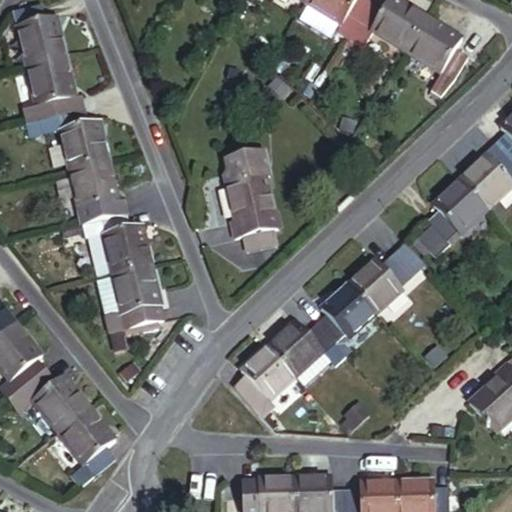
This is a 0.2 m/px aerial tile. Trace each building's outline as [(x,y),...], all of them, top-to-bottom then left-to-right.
[(256,9),(261,0),(242,0),(242,1),(256,9)] [(347,43),(372,0),(308,0),(305,5),(310,8),(301,23),(331,41),(340,28),(342,29),(338,36),(347,43)] [(405,54),(426,20),(393,0),(390,0),(386,7),(374,0),(372,0),(347,43),(344,48),(357,55),(360,50),(364,52),(374,35),(405,54)] [(65,59),(56,19),(44,22),(41,7),(14,13),(13,14),(26,68),(65,59)] [(457,52),(462,41),(426,20),(405,54),(442,76),(431,93),(441,99),(469,59),(457,52)] [(74,100),(65,59),(26,68),(35,109),(19,114),(22,127),(84,112),(81,99),(74,100)] [(109,163),(99,124),(87,126),(84,112),(22,127),(26,141),(56,133),(66,173),(107,164),(109,163)] [(511,118),(498,131),(504,137),(493,147),(511,167),(511,118)] [(511,167),(493,147),(483,156),(485,158),(458,183),(459,184),(487,214),(511,190),(511,167)] [(117,204),(107,164),(66,173),(80,227),(126,217),(123,203),(117,204)] [(278,232),(264,180),(225,188),(234,225),(230,226),(234,242),(242,241),(272,233),(278,232)] [(487,214),(459,184),(433,209),(439,216),(428,226),(431,229),(442,241),(449,249),(464,235),(461,232),(472,221),(475,225),(487,214)] [(152,268),(142,228),(129,231),(126,217),(80,227),(81,230),(84,241),(84,243),(101,238),(102,241),(87,245),(96,281),(111,278),(152,268)] [(464,235),(475,225),(472,221),(461,232),(464,235)] [(442,241),(431,229),(428,233),(438,244),(442,241)] [(84,241),(81,230),(59,234),(61,243),(80,238),(81,242),(84,241)] [(276,248),(272,233),(242,241),(246,255),(276,248)] [(403,291),(400,288),(424,267),(405,246),(381,268),(376,262),(349,286),(375,316),(403,291)] [(165,323),(152,268),(111,278),(112,281),(96,285),(105,320),(106,321),(110,337),(123,334),(158,325),(165,323)] [(347,341),(375,316),(349,286),(320,311),(325,316),(316,325),(316,326),(335,347),(345,338),(347,341)] [(0,339),(16,326),(0,306),(0,339)] [(124,338),(159,328),(158,325),(123,334),(124,338)] [(295,378),(322,354),(330,363),(334,368),(345,357),(335,347),(316,326),(306,335),(296,325),(268,349),(295,378)] [(37,362),(42,358),(16,326),(0,339),(0,370),(11,384),(1,392),(9,403),(46,373),(37,362)] [(350,353),(343,345),(347,341),(345,338),(335,347),(345,357),(350,353)] [(267,404),(295,378),(268,349),(240,375),(245,381),(234,391),(273,432),(284,422),(267,404)] [(304,388),(330,363),(322,354),(295,378),(304,388)] [(511,359),(493,377),(496,380),(468,405),(495,433),(511,418),(511,359)] [(91,409),(64,377),(55,384),(46,373),(9,403),(18,415),(32,404),(59,434),(89,410),(91,409)] [(107,449),(116,442),(89,410),(59,434),(57,435),(85,468),(71,479),(80,490),(117,461),(107,449)] [(295,511),(346,511),(345,493),(332,494),(331,478),(295,480),(295,511)] [(295,511),(295,480),(258,482),(258,490),(243,491),(244,511),(295,511)] [(396,483),(397,511),(447,511),(447,489),(432,489),(432,482),(396,483)] [(346,511),(397,511),(396,483),(359,485),(360,493),(345,493),(346,511)]
